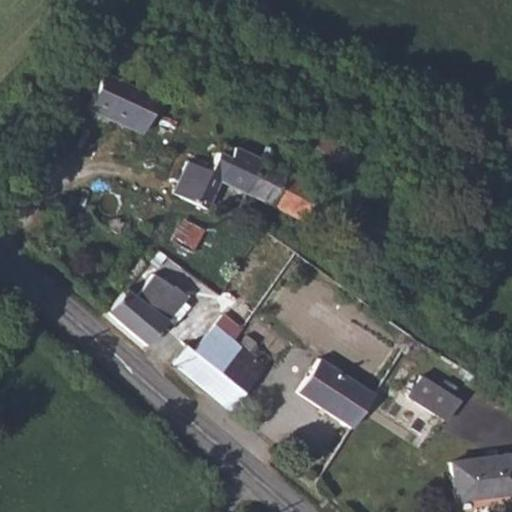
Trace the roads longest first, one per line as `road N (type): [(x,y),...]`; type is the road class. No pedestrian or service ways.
road 1 (secondary): [(0,256),(293,511)]
road 2 (unknown): [(0,256),(59,166),(146,162)]
